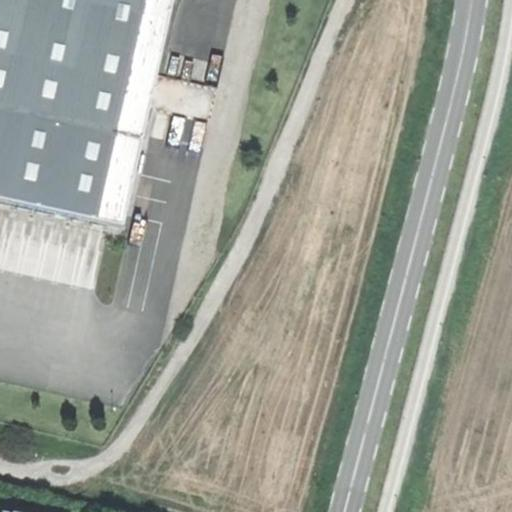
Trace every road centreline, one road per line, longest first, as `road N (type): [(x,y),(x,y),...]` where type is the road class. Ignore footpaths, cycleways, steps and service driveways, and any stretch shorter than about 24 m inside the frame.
road 1 (track): [(346,0),(243,244),(120,450),(80,469),(29,472),(0,464)]
road 2 (secondary): [(344,511),(472,0)]
